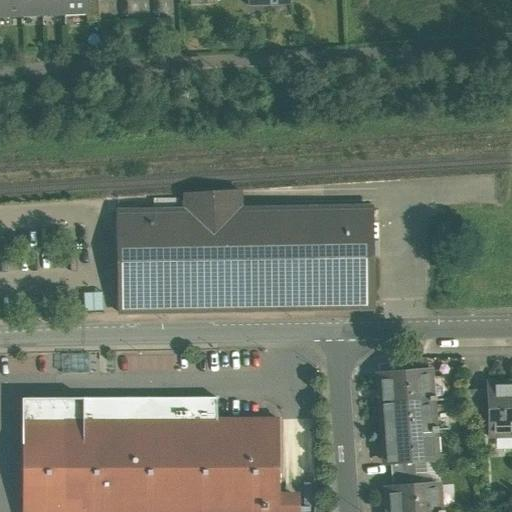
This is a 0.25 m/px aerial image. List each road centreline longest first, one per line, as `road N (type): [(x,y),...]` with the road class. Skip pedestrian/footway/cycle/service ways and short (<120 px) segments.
road 1 (tertiary): [(0,341),(336,333)]
road 2 (residential): [(348,511),(336,333)]
road 3 (tertiary): [(336,333),(511,328)]
